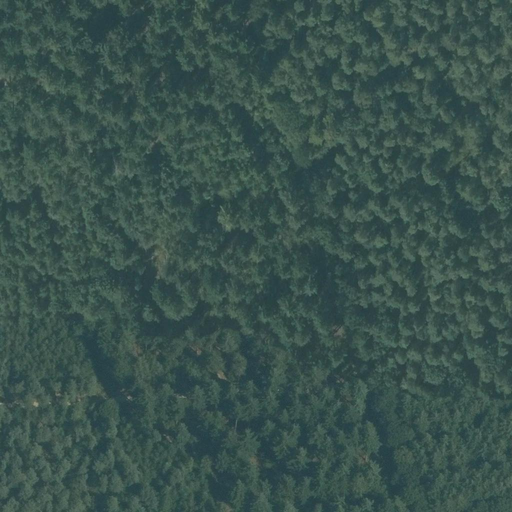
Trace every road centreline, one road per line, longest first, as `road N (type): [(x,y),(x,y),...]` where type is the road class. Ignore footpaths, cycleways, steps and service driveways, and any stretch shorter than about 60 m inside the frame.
road 1 (track): [(511,348),(379,382),(0,404)]
road 2 (track): [(262,0),(379,382)]
road 3 (track): [(420,511),(379,382)]
